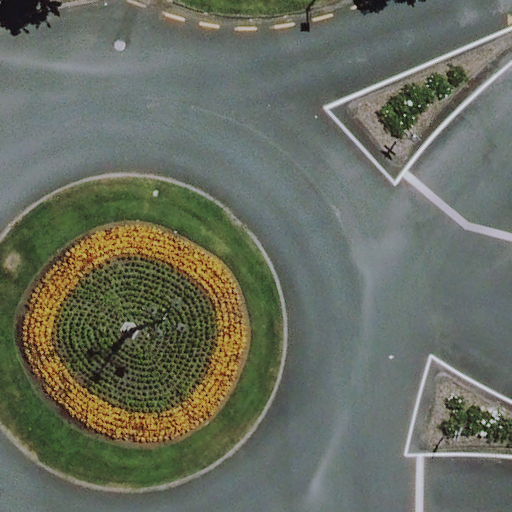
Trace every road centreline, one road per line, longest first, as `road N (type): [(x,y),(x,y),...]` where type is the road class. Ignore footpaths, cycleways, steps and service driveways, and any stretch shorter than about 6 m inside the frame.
road 1 (unclassified): [(55,111),(138,98),(180,103),(257,136),(318,194)]
road 2 (unclassified): [(511,84),(318,194)]
road 3 (unclassified): [(318,194),(352,265),(360,344),(353,383)]
road 4 (residential): [(353,383),(511,427)]
road 5 (unclassified): [(353,383),(322,452),(263,511)]
